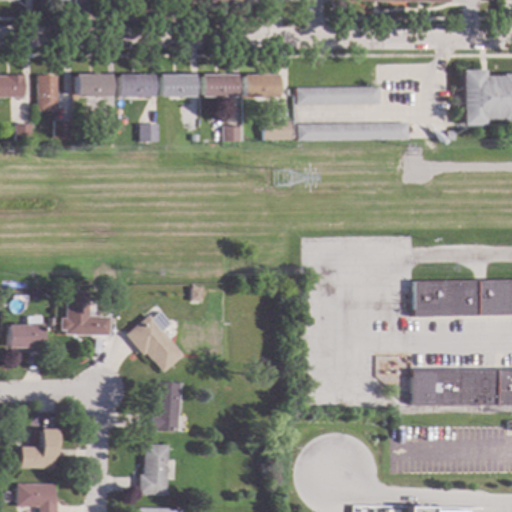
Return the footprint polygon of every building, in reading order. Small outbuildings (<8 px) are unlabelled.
[(511,121),(495,121),(495,119),(479,119),(479,125),(458,125),(457,70),(480,69),(480,76),(498,76),(498,74),(511,73),(511,121)] [(104,96),(69,96),(69,74),(104,74),(104,96)] [(187,96),(153,96),(153,74),(187,74),(187,96)] [(229,96),(194,96),(194,74),(229,74),(229,96)] [(18,98),(0,98),(0,75),(18,75),(18,98)] [(51,111),(32,111),(32,75),(51,75),(51,111)] [(146,97),(111,97),(111,75),(146,75),(146,97)] [(271,95),(236,95),(236,75),(271,75),(271,95)] [(374,103),(289,105),(289,88),(373,86),(374,103)] [(283,139),(255,139),(255,120),(283,120),(283,139)] [(66,122),(65,139),(47,137),(48,121),(66,122)] [(402,139),(290,141),(289,124),(402,122),(402,139)] [(151,141),(132,141),(132,124),(151,124),(151,141)] [(26,141),(8,141),(8,125),(26,125),(26,141)] [(233,141),(215,141),(215,126),(233,126),(233,141)] [(450,139),(441,139),(440,130),(450,130),(450,139)] [(511,315),(406,317),(405,280),(511,278),(511,315)] [(83,311),(92,311),(92,317),(103,317),(103,336),(60,335),(60,330),(54,330),(54,319),(59,319),(59,292),(83,292),(83,311)] [(177,355),(156,372),(140,352),(136,356),(119,335),(144,314),(177,355)] [(36,323),(39,323),(38,351),(13,351),(13,348),(1,347),(1,325),(11,325),(11,323),(21,324),(22,316),(36,316),(36,323)] [(511,404),(405,405),(405,402),(405,370),(511,369),(511,404)] [(175,383),(172,431),(145,430),(146,412),(150,412),(152,382),(175,383)] [(55,429),(54,456),(50,456),(49,468),(17,467),(17,447),(37,447),(37,428),(55,429)] [(162,494),(135,494),(135,475),(139,475),(140,445),(163,446),(162,494)] [(50,497),(54,497),(54,511),(36,511),(36,506),(13,506),(14,483),(50,484),(50,497)]
